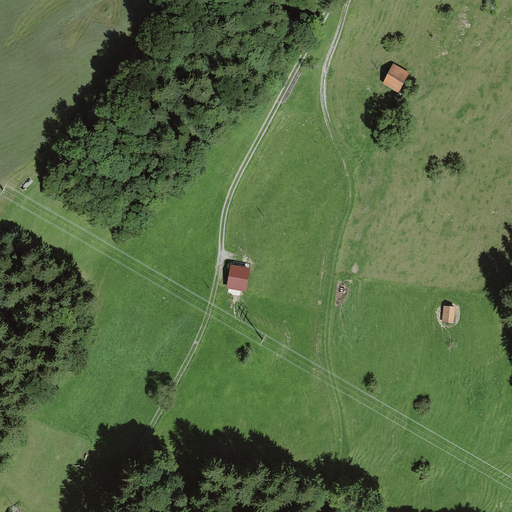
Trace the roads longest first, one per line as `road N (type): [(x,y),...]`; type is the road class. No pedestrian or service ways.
road 1 (track): [(333,0),(224,202),(200,333),(141,445),(120,511)]
road 2 (track): [(347,0),(323,71),(348,202),(322,323),(320,355),(340,446),(330,478)]
road 3 (track): [(0,171),(30,127),(90,0)]
